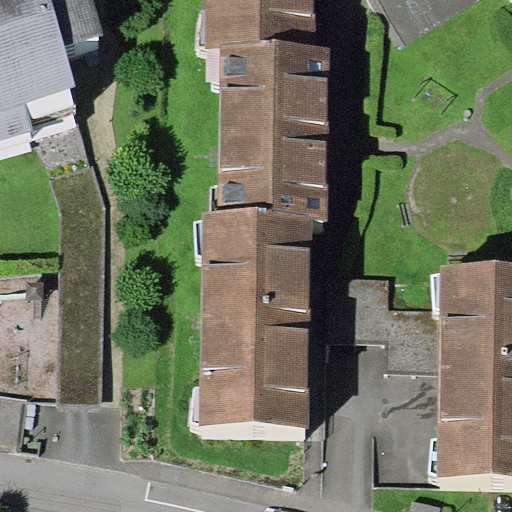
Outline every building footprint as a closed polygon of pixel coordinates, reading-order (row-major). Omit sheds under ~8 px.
[(0,0),(0,141),(35,131),(31,119),(75,106),(70,87),(77,85),(64,44),(103,33),(93,0),(0,0)] [(315,0),(207,0),(207,45),(221,45),(315,46),(315,0)] [(329,46),(315,46),(221,45),(219,208),(268,209),(268,218),(312,219),(327,219),(329,46)] [(309,426),(312,219),(268,218),(268,209),(219,208),(202,208),(199,425),(309,426)] [(511,264),(440,263),(436,475),(511,476),(511,264)]
